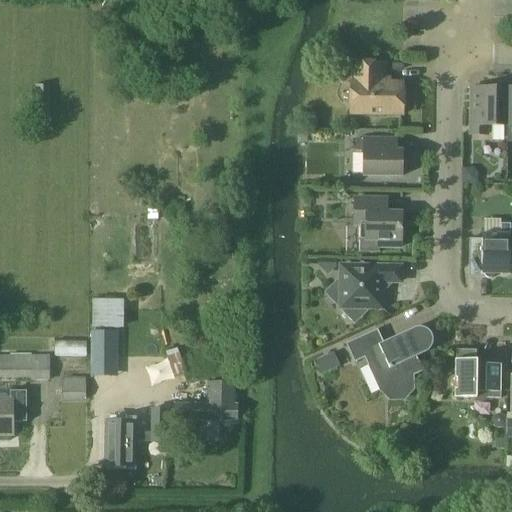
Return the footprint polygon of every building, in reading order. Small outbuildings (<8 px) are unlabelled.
[(403,116),(403,84),(384,83),(384,64),(353,64),(352,83),(351,83),(351,115),(403,116)] [(49,117),(51,87),(36,85),(34,116),(49,117)] [(507,127),(508,89),(483,89),(471,89),(471,111),(471,135),(487,135),(487,127),(507,127)] [(402,177),(402,152),(385,152),(385,140),(357,139),(357,152),(364,152),(364,177),(402,177)] [(178,151),(177,185),(195,185),(195,151),(178,151)] [(379,252),(379,248),(401,248),(402,214),(386,214),(387,200),(355,199),(354,226),(360,226),(360,252),(379,252)] [(469,275),(484,275),(485,276),(485,277),(486,278),(487,279),(488,279),(490,280),(491,279),(492,279),(493,278),(494,277),(494,276),(495,275),(510,275),(511,224),(501,224),(501,235),(483,235),(483,240),(469,239),(469,275)] [(401,282),(401,268),(341,267),(341,279),(326,293),(355,323),(370,309),(382,309),(382,293),(380,291),(389,282),(401,282)] [(91,298),(91,328),(122,328),(122,299),(91,298)] [(416,328),(414,329),(384,343),(378,330),(346,344),(355,363),(365,358),(380,392),(390,401),(404,401),(413,390),(413,377),(423,372),(416,358),(425,354),(427,353),(429,351),(430,350),(431,348),(432,346),(432,344),(433,342),(433,340),(432,338),(431,336),(430,334),(429,333),(428,331),(426,330),(424,329),(422,329),(420,328),(418,328),(416,328)] [(90,356),(118,356),(118,331),(90,331),(90,356)] [(454,391),(455,391),(455,399),(501,399),(501,365),(486,365),(486,368),(477,368),(477,361),(476,361),(477,351),(457,350),(456,360),(455,360),(455,378),(454,378),(452,378),(451,379),(450,380),(449,381),(449,382),(448,384),(448,385),(449,386),(449,388),(450,389),(451,390),(452,390),(454,391)] [(219,376),(211,351),(181,360),(189,386),(219,376)] [(320,375),(339,366),(334,355),(315,363),(320,375)] [(0,379),(48,379),(48,356),(0,356),(0,379)] [(62,380),(62,401),(86,401),(86,380),(62,380)] [(184,420),(195,421),(238,421),(238,405),(234,405),(234,382),(208,382),(208,405),(174,404),(174,420),(184,420)] [(0,400),(0,442),(9,442),(11,439),(11,436),(13,436),(13,427),(27,426),(26,392),(10,392),(10,400),(0,400)] [(167,443),(167,437),(167,407),(151,407),(150,443),(167,443)] [(134,466),(135,423),(107,422),(106,466),(134,466)]
